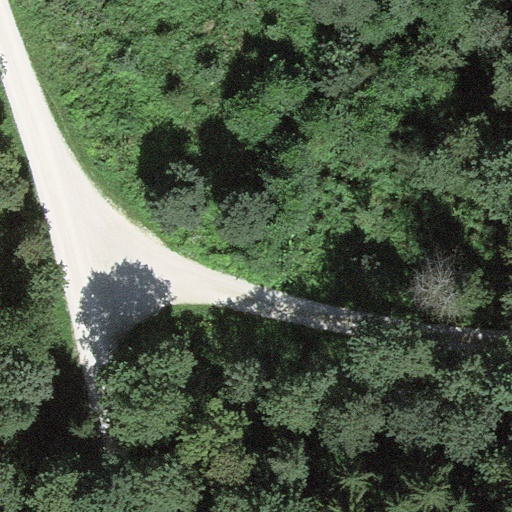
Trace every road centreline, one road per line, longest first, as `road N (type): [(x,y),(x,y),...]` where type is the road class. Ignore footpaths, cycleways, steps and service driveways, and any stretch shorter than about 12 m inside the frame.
road 1 (unclassified): [(0,36),(73,252),(118,511)]
road 2 (track): [(511,343),(361,330),(73,252)]
